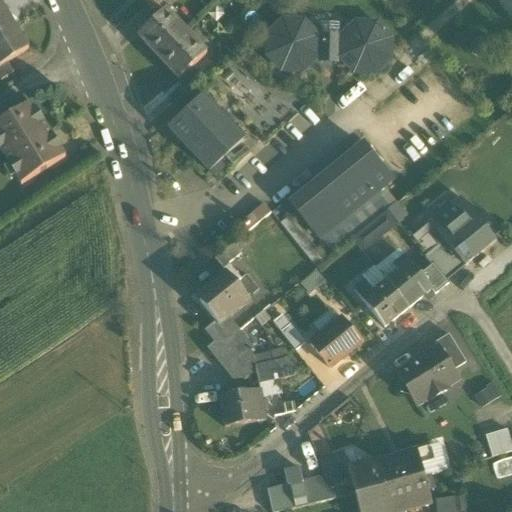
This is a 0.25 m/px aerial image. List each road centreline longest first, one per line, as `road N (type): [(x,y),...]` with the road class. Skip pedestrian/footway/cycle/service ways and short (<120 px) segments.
road 1 (tertiary): [(61,0),(113,118),(141,228),(173,511)]
road 2 (residential): [(190,511),(464,295)]
road 3 (track): [(511,365),(464,295),(511,256)]
